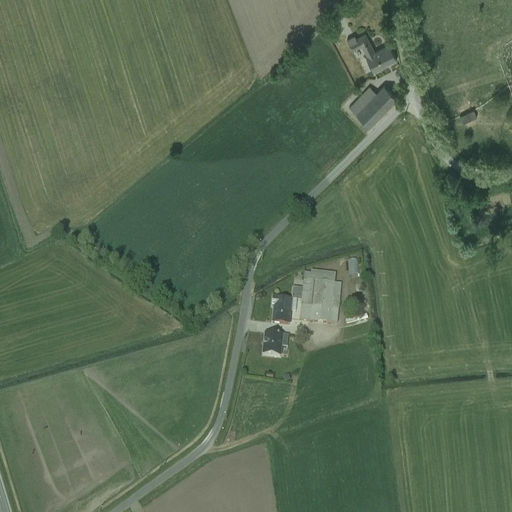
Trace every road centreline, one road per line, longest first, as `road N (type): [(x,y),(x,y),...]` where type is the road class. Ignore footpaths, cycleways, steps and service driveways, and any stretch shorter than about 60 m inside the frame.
road 1 (unclassified): [(414,94),(255,252),(216,428),(202,448),(116,511)]
road 2 (unclassified): [(414,94),(443,154),(473,174),(511,176)]
